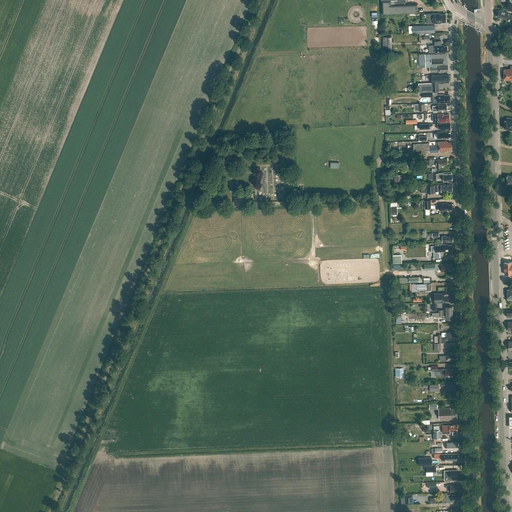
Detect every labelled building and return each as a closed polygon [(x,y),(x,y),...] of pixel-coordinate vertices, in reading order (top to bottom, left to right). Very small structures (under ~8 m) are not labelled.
[(382,0),(382,14),(418,13),(417,3),(391,4),(390,0),(382,0)] [(511,14),(509,14),(509,13),(499,10),(497,17),(503,18),(504,19),(505,19),(506,19),(507,19),(508,18),(511,18),(511,14)] [(432,13),(426,14),(427,23),(433,23),(441,23),(441,22),(446,22),(446,19),(446,14),(439,14),(439,13),(432,13)] [(413,26),(413,33),(435,32),(435,25),(413,26)] [(392,52),(392,37),(385,37),(383,37),(383,48),(385,48),(385,52),(392,52)] [(446,53),(425,54),(425,67),(430,67),(430,72),(439,71),(439,72),(443,72),(443,71),(448,71),(448,65),(446,65),(446,53)] [(443,82),(446,82),(449,82),(449,74),(432,75),(432,82),(418,83),(419,91),(432,91),(439,91),(439,83),(443,83),(443,82)] [(444,94),(438,95),(438,103),(450,102),(450,95),(444,95),(444,94)] [(448,151),(447,150),(451,150),(451,142),(447,142),(447,141),(438,141),(439,146),(429,147),(429,143),(413,144),(414,153),(439,152),(448,151)] [(439,179),(443,179),(443,181),(452,181),(452,174),(447,174),(443,174),(443,173),(434,173),(434,179),(439,179)] [(394,175),(394,185),(403,184),(402,175),(394,175)] [(446,191),(452,191),(451,184),(426,185),(426,192),(435,192),(435,191),(439,191),(439,190),(441,190),(441,192),(446,192),(446,191)] [(440,251),(452,251),(452,244),(447,245),(447,244),(442,244),(442,243),(434,243),(435,251),(434,251),(434,257),(440,257),(440,251)] [(401,262),(400,254),(391,254),(391,263),(401,262)] [(446,270),(453,270),(452,263),(445,263),(425,264),(425,270),(441,269),(441,271),(446,271),(446,270)] [(444,293),(434,293),(434,303),(443,303),(443,300),(454,300),(454,297),(455,296),(455,294),(454,294),(454,293),(450,293),(450,292),(444,293)] [(438,335),(434,335),(435,342),(447,341),(447,340),(455,340),(455,338),(457,337),(457,334),(455,333),(455,332),(447,332),(447,336),(442,336),(442,334),(438,334),(438,335)] [(431,365),(431,366),(428,366),(428,370),(432,370),(435,370),(435,375),(441,375),(441,377),(446,377),(446,375),(453,375),(453,368),(445,369),(445,368),(438,368),(438,365),(431,365)] [(447,389),(442,390),(442,394),(448,394),(451,394),(451,391),(456,391),(455,385),(447,385),(447,389)] [(447,420),(447,419),(451,419),(451,418),(456,418),(456,409),(450,409),(450,408),(438,408),(439,420),(447,420)] [(457,431),(457,424),(448,424),(448,425),(442,425),(443,433),(449,433),(449,431),(452,431),(452,434),(457,434),(457,431)] [(431,457),(419,457),(419,465),(432,464),(431,457)] [(454,475),(441,476),(441,481),(447,481),(447,480),(462,479),(462,473),(454,473),(454,475)] [(400,504),(412,503),(411,494),(399,495),(400,504)] [(458,494),(451,494),(447,495),(447,497),(442,497),(442,503),(452,502),(452,500),(459,500),(458,494)]
